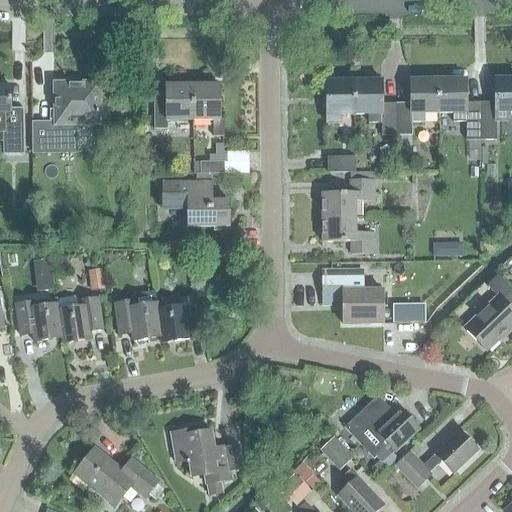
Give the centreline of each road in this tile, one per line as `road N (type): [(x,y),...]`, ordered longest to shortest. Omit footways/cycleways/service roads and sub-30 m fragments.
road 1 (residential): [(263,346),(272,297),(261,4)]
road 2 (residential): [(0,511),(33,431),(52,412),(86,395),(207,375),(263,346)]
road 3 (unclassified): [(261,4),(0,8)]
road 4 (residential): [(488,395),(263,346)]
road 5 (unclassified): [(491,0),(261,4)]
